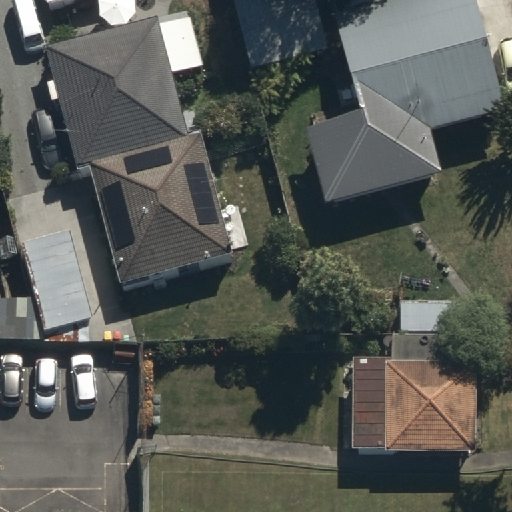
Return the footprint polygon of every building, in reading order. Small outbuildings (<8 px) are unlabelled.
[(43,0),(49,22),(131,0),(43,0)] [(230,0),(253,85),(329,65),(311,0),(230,0)] [(507,134),(471,1),(338,36),(365,138),(310,153),(330,226),(442,196),(431,154),(507,134)] [(160,39),(47,67),(78,187),(94,183),(124,303),(235,275),(203,152),(189,155),(173,93),(205,84),(192,32),(160,41),(160,39)] [(65,245),(18,257),(44,353),(91,340),(65,245)] [(464,353),(402,350),(395,350),(395,373),(349,373),(349,470),(386,470),(386,474),(478,474),(477,353),(464,353)]
